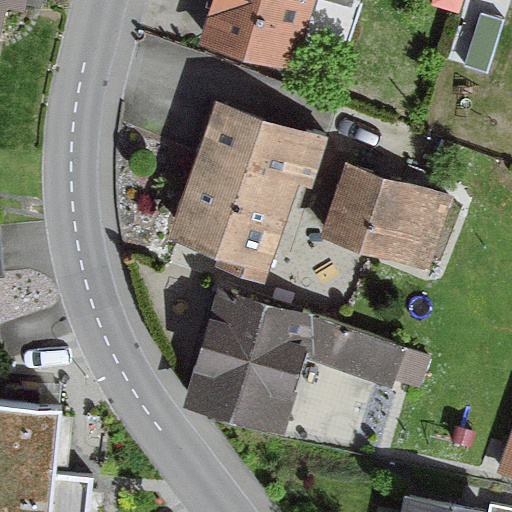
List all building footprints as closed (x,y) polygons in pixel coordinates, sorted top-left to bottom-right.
[(214,0),(203,41),(276,62),(294,4),(307,8),(309,0),(328,0),(345,5),(346,0),(214,0)] [(321,134),(304,129),(306,123),(268,110),(263,122),(219,106),(177,230),(221,245),(216,261),(258,276),(291,179),(287,178),(294,159),(310,165),(321,134)] [(421,269),(447,199),(349,165),(324,234),(421,269)] [(283,410),(272,407),(291,343),(414,386),(425,357),(298,311),(296,316),(220,293),(188,398),(278,425),(283,410)] [(117,511),(57,413),(23,434),(16,423),(0,432),(0,481),(18,511),(119,511),(118,511),(117,511)] [(511,511),(511,508),(485,503),(482,511),(481,511),(404,496),(400,511),(511,511)]
